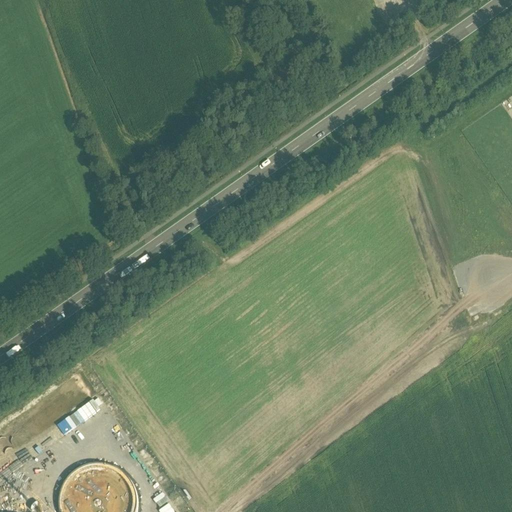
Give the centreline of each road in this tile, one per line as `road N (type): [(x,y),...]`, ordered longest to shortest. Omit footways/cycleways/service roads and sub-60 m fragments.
road 1 (secondary): [(0,357),(507,0)]
road 2 (residential): [(511,281),(249,465),(191,477)]
